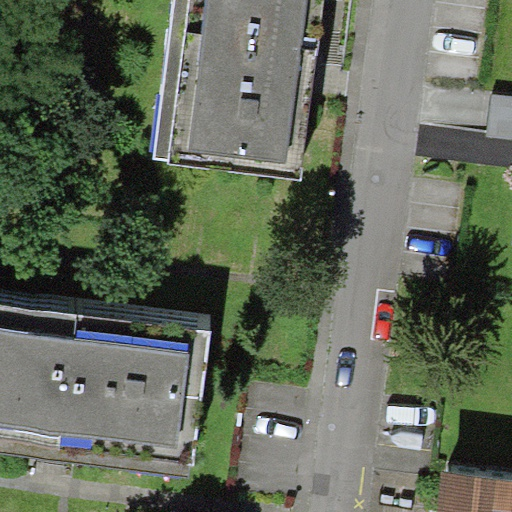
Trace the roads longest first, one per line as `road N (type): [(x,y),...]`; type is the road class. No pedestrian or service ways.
road 1 (residential): [(345,511),(410,0)]
road 2 (unknown): [(391,145),(511,157)]
